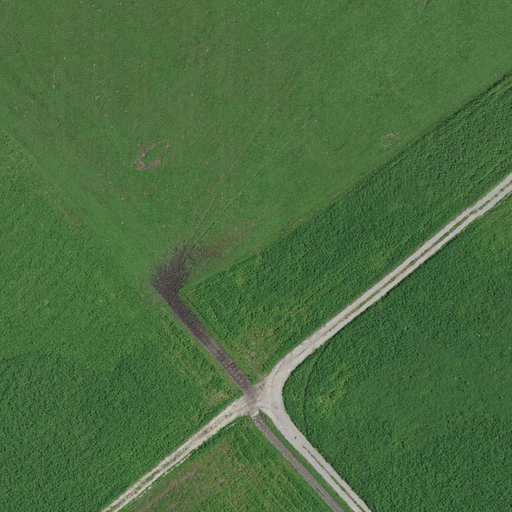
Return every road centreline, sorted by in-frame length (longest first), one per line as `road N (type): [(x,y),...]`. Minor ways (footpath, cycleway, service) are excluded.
road 1 (track): [(260,401),(511,183)]
road 2 (track): [(127,511),(260,401)]
road 3 (track): [(360,511),(260,401)]
